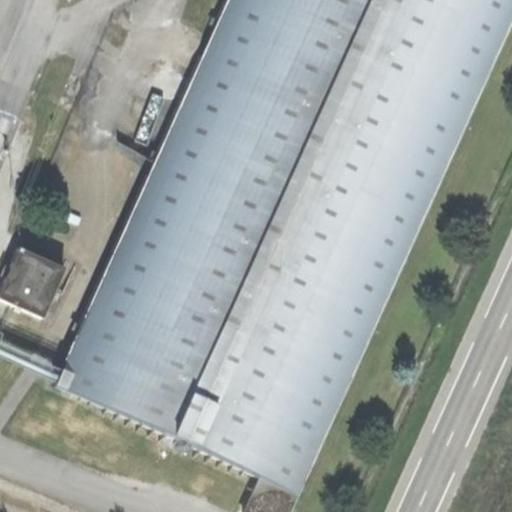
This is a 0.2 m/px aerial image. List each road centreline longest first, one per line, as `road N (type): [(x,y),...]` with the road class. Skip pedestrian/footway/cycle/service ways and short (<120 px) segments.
road 1 (secondary): [(511,311),(420,511)]
road 2 (unknown): [(0,29),(68,34),(137,0)]
